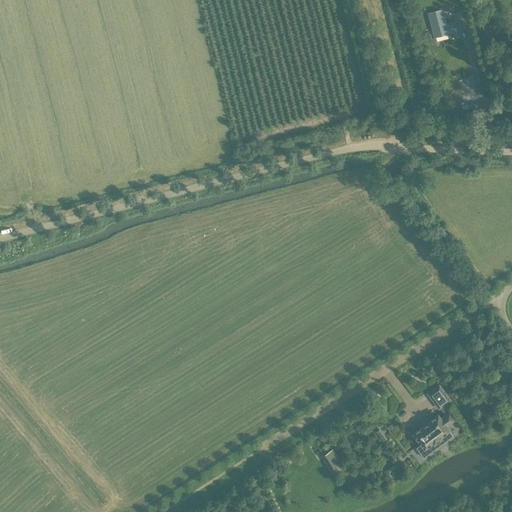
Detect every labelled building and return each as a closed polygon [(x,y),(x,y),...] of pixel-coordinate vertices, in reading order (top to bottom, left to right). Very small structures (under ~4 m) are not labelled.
[(436,2),(425,5),(432,28),(445,25),(453,22),(450,13),(442,16),(438,3),(436,2)] [(491,28),(482,30),(485,43),(494,40),(491,28)] [(439,409),(441,408),(444,405),(451,400),(439,384),(427,393),(439,409)] [(427,421),(428,422),(424,425),(423,425),(412,433),(421,444),(416,447),(424,457),(437,447),(445,441),(453,435),(449,431),(451,430),(448,425),(456,419),(449,411),(448,411),(444,405),(441,408),(445,414),(441,417),(438,413),(427,421)] [(381,427),(377,430),(384,439),(388,436),(381,427)] [(341,463),(332,449),(321,456),(330,470),(341,463)]
